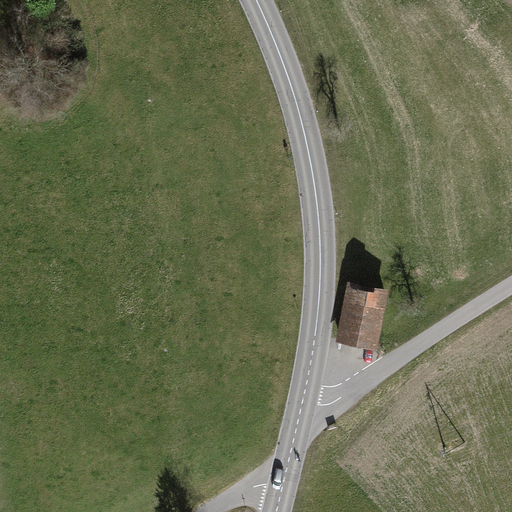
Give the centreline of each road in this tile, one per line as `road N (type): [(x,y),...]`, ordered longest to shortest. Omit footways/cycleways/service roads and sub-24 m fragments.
road 1 (secondary): [(256,0),(293,92),(313,173),(320,293),(304,397)]
road 2 (unclassified): [(304,397),(347,392),(511,284)]
